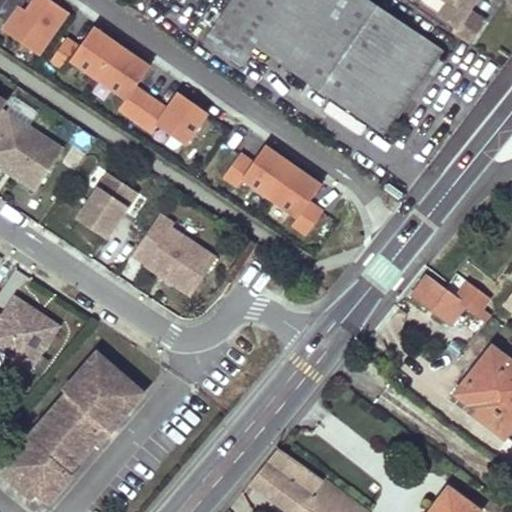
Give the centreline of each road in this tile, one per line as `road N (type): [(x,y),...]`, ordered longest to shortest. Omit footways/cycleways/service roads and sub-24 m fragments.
road 1 (residential): [(91,0),(413,234)]
road 2 (residential): [(320,345),(257,308),(233,311),(206,337),(185,342),(0,219)]
road 3 (secondary): [(320,345),(182,511)]
road 4 (secondary): [(511,108),(413,234)]
road 5 (secondary): [(413,234),(320,345)]
